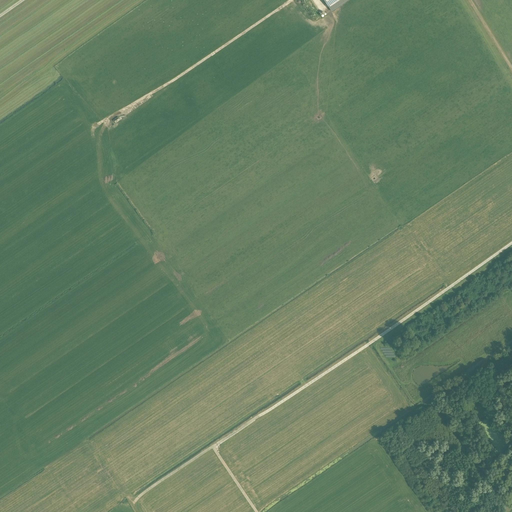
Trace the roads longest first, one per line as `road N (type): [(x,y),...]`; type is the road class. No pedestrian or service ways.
road 1 (track): [(511,242),(213,447),(256,511)]
road 2 (track): [(291,0),(96,125)]
